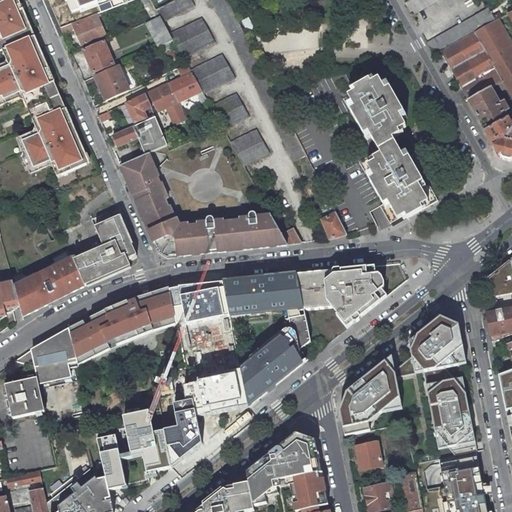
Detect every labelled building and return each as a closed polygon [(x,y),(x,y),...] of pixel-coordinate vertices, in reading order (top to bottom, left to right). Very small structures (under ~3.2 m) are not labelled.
[(4,48),(10,63),(0,67),(0,104),(14,99),(13,97),(23,93),(26,93),(42,130),(19,140),(27,158),(25,159),(31,173),(52,164),(57,178),(89,164),(18,0),(0,0),(0,47),(1,50),(4,48)] [(96,15),(116,7),(111,0),(80,0),(90,17),(96,15)] [(151,0),(141,0),(151,17),(159,14),(157,10),(151,0)] [(195,7),(191,0),(176,0),(157,10),(159,14),(161,17),(163,22),(195,7)] [(275,93),(227,0),(211,0),(294,162),(294,161),(298,167),(310,161),(278,99),(275,93)] [(410,0),(405,3),(412,16),(439,0),(410,0)] [(496,21),(489,8),(427,43),(435,56),(441,53),(475,33),(495,22),(496,21)] [(82,45),(105,36),(96,15),(90,17),(86,19),(86,18),(61,28),(63,34),(75,29),(82,45)] [(161,17),(146,24),(158,48),(174,41),(163,22),(161,17)] [(184,58),(215,43),(203,19),(171,35),(184,58)] [(511,51),(495,22),(475,33),(495,69),(502,81),(511,98),(511,51)] [(495,69),(475,33),(441,53),(461,88),(495,69)] [(93,73),(114,64),(104,42),(83,51),(93,73)] [(223,56),(191,71),(191,72),(192,73),(204,94),(235,79),(223,56)] [(187,64),(177,69),(181,76),(191,72),(191,71),(187,64)] [(118,66),(95,77),(106,102),(129,91),(118,66)] [(495,69),(461,88),(468,101),(490,88),(502,81),(495,69)] [(192,73),(169,84),(180,106),(182,104),(181,102),(197,95),(202,104),(207,101),(204,94),(192,73)] [(380,206),(390,224),(405,215),(407,219),(438,201),(426,181),(423,183),(418,173),(424,170),(415,154),(409,157),(405,160),(402,155),(393,139),(400,135),(399,131),(402,130),(406,127),(403,120),(400,116),(404,113),(390,88),(385,90),(382,85),(379,79),(374,82),(371,83),(369,80),(354,89),(356,92),(352,94),(348,96),(351,103),(354,108),(350,110),(364,136),(369,133),(372,138),(381,154),(375,157),(377,160),(375,162),(367,166),(370,172),(374,177),(369,180),(381,201),(383,205),(380,206)] [(149,93),(159,112),(167,108),(175,125),(187,120),(180,106),(169,84),(149,93)] [(499,104),(490,88),(468,101),(486,132),(508,120),(504,112),(508,110),(504,102),(499,104)] [(146,95),(126,104),(132,117),(135,124),(146,119),(144,114),(148,112),(147,110),(152,108),(146,95)] [(237,95),(211,107),(224,130),(250,118),(237,95)] [(126,104),(122,106),(127,119),(132,117),(126,104)] [(109,112),(99,116),(102,123),(111,118),(109,112)] [(156,117),(113,136),(118,147),(139,139),(145,156),(149,154),(167,146),(162,132),(156,117)] [(511,127),(508,120),(486,132),(500,158),(511,161),(511,127)] [(167,130),(162,132),(167,146),(173,144),(167,130)] [(257,131),(231,143),(244,166),(269,153),(257,131)] [(159,178),(149,154),(145,156),(124,165),(131,181),(127,182),(133,196),(134,196),(137,202),(136,202),(154,244),(157,243),(160,250),(169,256),(177,255),(177,258),(210,254),(210,253),(217,252),(217,253),(287,246),(278,228),(271,216),(256,218),(255,216),(254,215),(252,215),(251,216),(251,217),(251,218),(241,220),(241,222),(225,223),(225,221),(213,222),(213,221),(212,220),(210,220),(208,221),(208,223),(197,224),(197,226),(189,227),(189,225),(180,226),(177,219),(176,219),(170,206),(168,207),(165,201),(169,199),(161,183),(160,184),(158,178),(159,178)] [(131,181),(124,165),(120,167),(127,182),(131,181)] [(330,240),(347,235),(330,202),(318,209),(323,220),(322,221),(330,240)] [(95,228),(104,247),(76,259),(76,258),(73,259),(74,260),(86,287),(131,267),(128,260),(137,256),(120,217),(95,228)] [(287,222),(278,228),(287,246),(302,244),(293,229),(291,230),(287,222)] [(74,260),(15,288),(20,307),(23,318),(63,297),(86,287),(74,260)] [(511,265),(511,262),(492,276),(489,279),(493,297),(494,298),(511,294),(511,265)] [(375,267),(297,275),(298,278),(304,311),(333,308),(338,314),(336,316),(347,329),(387,297),(382,290),(384,289),(384,284),(382,278),(378,275),(376,275),(375,267)] [(252,363),(241,372),(241,373),(248,408),(302,365),(294,356),(298,352),(311,342),(304,311),(298,278),(284,279),(284,276),(223,283),(226,299),(230,317),(251,314),(251,312),(267,310),(283,309),(287,308),(292,331),(288,334),(282,339),(279,335),(249,360),(252,363)] [(222,278),(206,280),(209,293),(208,293),(215,323),(221,322),(217,300),(226,299),(223,283),(222,278)] [(206,280),(189,282),(192,296),(201,294),(204,309),(200,310),(203,325),(215,323),(208,293),(209,293),(206,280)] [(189,282),(169,286),(170,288),(172,300),(179,298),(189,297),(190,303),(193,302),(192,296),(189,282)] [(15,288),(14,283),(0,286),(0,318),(8,316),(6,310),(20,307),(15,288)] [(87,320),(69,329),(78,365),(118,345),(154,331),(177,324),(176,320),(172,300),(170,288),(136,299),(137,302),(129,305),(128,302),(108,309),(90,319),(91,320),(88,322),(87,320)] [(189,297),(179,298),(181,305),(190,303),(189,297)] [(287,308),(283,309),(288,334),(292,331),(287,308)] [(511,309),(486,314),(491,337),(511,332),(511,309)] [(184,318),(176,320),(177,324),(178,329),(198,326),(197,321),(185,324),(184,318)] [(460,367),(467,366),(461,331),(437,321),(407,344),(411,358),(394,371),(396,379),(423,373),(426,373),(445,369),(460,367)] [(215,323),(203,325),(207,348),(220,345),(216,329),(215,323)] [(232,326),(216,329),(220,345),(221,351),(226,376),(241,373),(241,372),(232,326)] [(69,329),(31,350),(15,362),(35,367),(38,379),(40,389),(82,380),(78,365),(69,329)] [(206,363),(197,365),(203,395),(229,390),(226,376),(221,351),(213,353),(214,358),(205,360),(206,363)] [(302,365),(306,362),(298,352),(294,356),(302,365)] [(394,371),(390,358),(347,393),(353,401),(340,413),(345,436),(371,431),(368,417),(380,414),(400,399),(396,379),(394,371)] [(466,396),(460,367),(445,369),(466,396)] [(455,457),(477,453),(466,396),(445,369),(426,373),(423,373),(425,383),(429,382),(433,398),(428,399),(432,419),(437,418),(438,427),(434,428),(435,432),(455,457)] [(511,371),(498,376),(505,406),(510,405),(511,409),(510,409),(511,418),(511,371)] [(38,379),(6,386),(13,419),(45,412),(40,389),(38,379)] [(353,401),(347,393),(340,413),(353,401)] [(175,405),(159,409),(163,426),(167,443),(200,436),(193,401),(178,404),(175,405)] [(169,449),(167,443),(163,426),(141,432),(147,451),(146,452),(155,482),(173,468),(169,449)] [(260,462),(247,473),(249,484),(254,507),(267,504),(266,498),(267,498),(279,495),(283,495),(281,488),(291,486),(292,493),(295,511),(299,511),(303,511),(318,508),(328,506),(327,497),(315,440),(296,434),(260,462)] [(361,472),(383,467),(378,444),(356,448),(361,472)] [(175,447),(169,449),(173,468),(180,462),(177,448),(175,447)] [(54,501),(47,503),(49,511),(114,511),(106,478),(97,479),(95,475),(95,474),(91,467),(67,487),(64,484),(57,490),(59,493),(54,498),(54,501)] [(457,505),(478,501),(477,492),(474,477),(472,467),(450,471),(457,505)] [(42,480),(40,471),(26,474),(26,476),(7,480),(8,487),(42,480)] [(401,511),(415,511),(423,510),(422,502),(421,498),(415,473),(399,477),(405,506),(401,507),(401,511)] [(252,511),(254,511),(254,507),(249,484),(227,489),(197,511),(252,511)] [(387,484),(364,489),(368,511),(392,511),(389,496),(387,484)] [(292,493),(291,486),(281,488),(283,495),(292,493)] [(44,489),(30,491),(33,505),(14,509),(14,511),(49,511),(47,503),(44,489)] [(280,502),(279,495),(267,498),(269,504),(280,502)] [(0,511),(8,511),(5,497),(0,498),(0,511)] [(458,511),(480,511),(478,501),(457,505),(458,511)]
